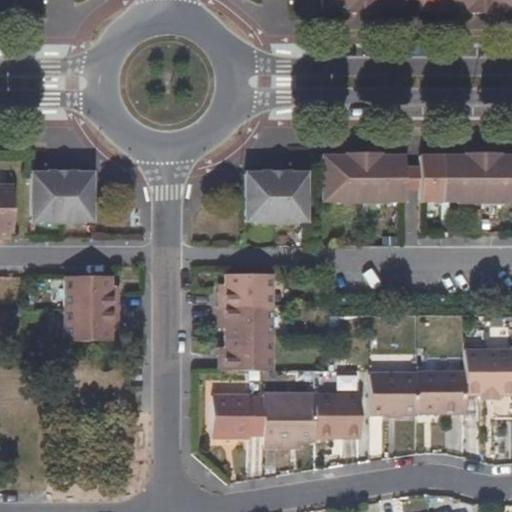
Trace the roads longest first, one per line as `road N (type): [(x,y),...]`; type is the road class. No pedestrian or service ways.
road 1 (residential): [(165,257),(511,262)]
road 2 (residential): [(200,511),(419,477),(511,487)]
road 3 (tertiary): [(511,70),(246,66)]
road 4 (tertiary): [(248,95),(511,97)]
road 5 (residential): [(165,257),(168,511)]
road 6 (residential): [(165,257),(0,257)]
